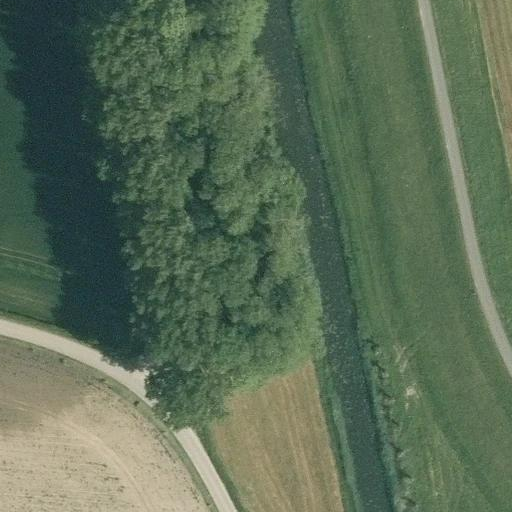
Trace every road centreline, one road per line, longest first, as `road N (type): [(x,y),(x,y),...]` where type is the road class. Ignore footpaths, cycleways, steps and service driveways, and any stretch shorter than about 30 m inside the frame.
road 1 (unclassified): [(156,396),(173,326),(167,270),(106,0)]
road 2 (unclassified): [(0,327),(54,341),(156,396)]
road 3 (unclassified): [(228,511),(156,396)]
